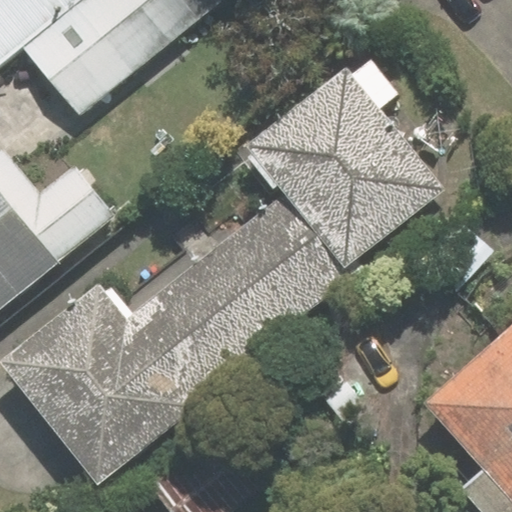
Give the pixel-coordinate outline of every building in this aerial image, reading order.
[(0,0),(0,75),(34,48),(89,0),(0,0)] [(89,0),(34,48),(89,117),(234,0),(89,0)] [(12,366),(115,488),(380,263),(374,256),(457,186),(390,108),(410,91),(381,58),(365,72),(357,63),(254,151),(292,196),(226,252),(211,234),(134,299),(115,278),(12,366)] [(0,320),(105,235),(110,241),(134,222),(86,163),(49,194),(2,137),(0,139),(0,320)] [(511,511),(511,329),(434,400),(494,466),(469,489),(490,511),(511,511)]
